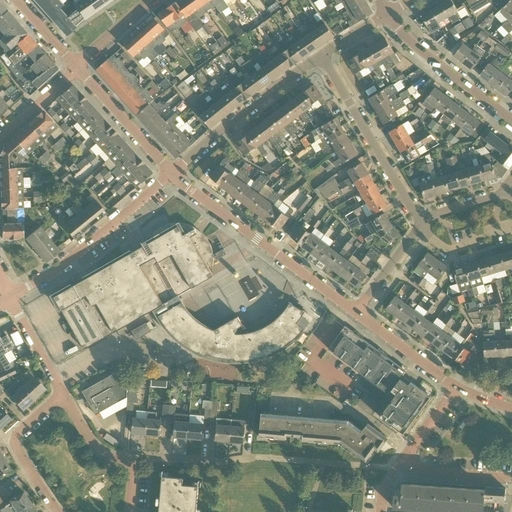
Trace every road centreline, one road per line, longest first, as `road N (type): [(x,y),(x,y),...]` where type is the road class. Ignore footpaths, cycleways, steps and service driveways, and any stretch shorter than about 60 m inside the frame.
road 1 (residential): [(355,312),(169,175)]
road 2 (residential): [(9,298),(60,267),(169,175)]
road 3 (residential): [(422,225),(319,59)]
road 4 (residential): [(169,175),(319,59)]
road 5 (residential): [(511,121),(389,16)]
road 6 (residential): [(56,511),(15,438),(63,394)]
road 7 (residential): [(380,511),(384,483),(457,388)]
road 8 (residential): [(129,511),(130,465),(95,448),(63,394)]
road 9 (residential): [(169,175),(76,67)]
road 10 (residential): [(457,388),(355,312)]
